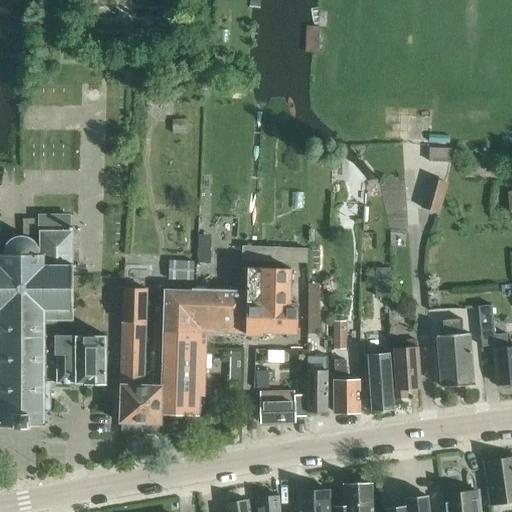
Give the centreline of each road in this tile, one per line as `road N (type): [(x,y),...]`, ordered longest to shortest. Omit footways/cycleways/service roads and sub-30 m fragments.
road 1 (tertiary): [(63,501),(511,424)]
road 2 (unknown): [(0,171),(86,173),(89,102)]
